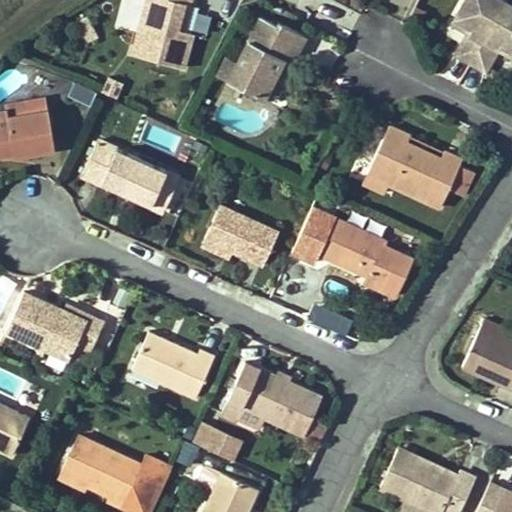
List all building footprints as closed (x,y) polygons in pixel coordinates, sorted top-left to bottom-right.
[(191,0),(146,0),(132,53),(183,67),(193,33),(191,32),(178,29),(185,3),(190,4),(191,0)] [(505,0),(504,0),(463,0),(455,16),(472,25),(468,32),(456,54),(470,62),(505,0)] [(511,4),(505,0),(470,62),(485,70),(497,48),(501,42),(511,48),(511,4)] [(185,3),(178,29),(191,32),(198,6),(190,4),(185,3)] [(425,12),(416,8),(411,18),(420,22),(425,12)] [(237,62),(228,81),(263,98),(288,49),(293,51),(296,53),(305,35),(278,21),(276,24),(261,16),(237,62)] [(472,25),(455,16),(451,22),(468,32),(472,25)] [(79,20),(83,29),(91,25),(87,17),(79,20)] [(96,31),(93,24),(91,25),(83,29),(86,36),(96,31)] [(511,48),(501,42),(497,48),(511,56),(511,48)] [(268,101),(293,51),(288,49),(263,98),(268,101)] [(218,76),(228,81),(237,62),(228,57),(218,76)] [(104,88),(117,94),(122,84),(108,78),(104,88)] [(84,89),(72,83),(66,96),(79,102),(84,89)] [(9,116),(48,109),(46,98),(6,104),(7,109),(9,116)] [(0,153),(1,153),(13,151),(14,155),(55,148),(48,109),(9,116),(7,109),(0,110),(0,153)] [(389,183),(440,206),(462,158),(444,150),(441,157),(407,141),(410,134),(389,125),(367,173),(389,183)] [(120,184),(133,190),(131,196),(150,205),(166,170),(98,139),(82,174),(118,190),(120,184)] [(318,164),(327,168),(332,157),(323,153),(318,164)] [(166,170),(150,205),(161,210),(177,175),(166,170)] [(389,183),(367,173),(363,182),(385,192),(389,183)] [(118,190),(131,196),(133,190),(120,184),(118,190)] [(220,203),(204,238),(231,250),(263,265),(279,230),(220,203)] [(384,239),(333,216),(317,252),(362,272),(364,267),(370,270),(368,274),(365,280),(395,294),(411,256),(382,244),(384,239)] [(231,250),(204,238),(202,244),(228,256),(231,250)] [(296,297),(304,280),(289,274),(281,291),(296,297)] [(0,310),(11,289),(0,283),(0,310)] [(24,290),(5,330),(69,359),(76,344),(91,350),(104,321),(89,314),(86,319),(64,309),(24,290)] [(86,319),(89,314),(66,304),(64,309),(86,319)] [(462,366),(511,388),(511,344),(493,336),(499,324),(484,317),(462,366)] [(511,329),(499,324),(493,336),(511,344),(511,329)] [(145,326),(127,372),(195,399),(213,353),(145,326)] [(277,375),(245,360),(221,412),(237,419),(239,416),(243,406),(265,415),(316,439),(323,423),(311,418),(322,395),(289,380),(277,375)] [(277,375),(289,380),(291,376),(279,370),(277,375)] [(30,416),(0,402),(0,448),(12,454),(30,416)] [(243,406),(239,416),(260,425),(265,415),(243,406)] [(107,498),(136,511),(151,511),(173,466),(145,454),(141,463),(78,433),(60,471),(87,483),(109,494),(107,498)] [(198,445),(186,439),(177,459),(189,465),(198,445)] [(224,453),(228,444),(218,440),(214,448),(224,453)] [(398,448),(380,486),(405,497),(436,511),(441,511),(444,506),(456,511),(459,511),(475,477),(459,470),(457,475),(454,481),(426,469),(429,462),(398,448)] [(457,475),(429,462),(426,469),(454,481),(457,475)] [(85,488),(87,483),(60,471),(58,476),(85,488)] [(221,471),(212,489),(201,511),(247,511),(259,488),(221,471)] [(490,480),(481,501),(494,507),(504,486),(490,480)] [(494,507),(481,501),(475,511),(511,511),(511,489),(504,486),(494,507)] [(436,511),(405,497),(399,511),(401,511),(436,511)]
